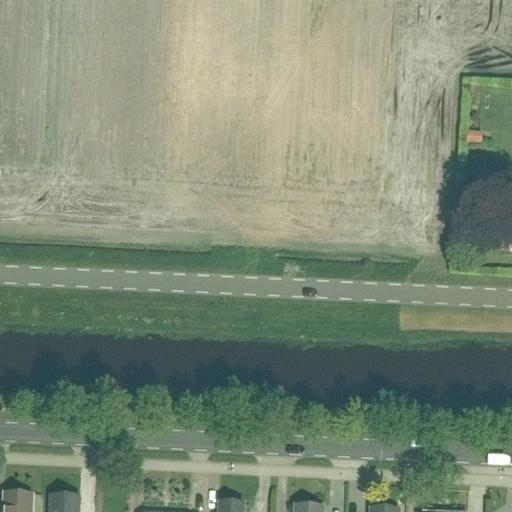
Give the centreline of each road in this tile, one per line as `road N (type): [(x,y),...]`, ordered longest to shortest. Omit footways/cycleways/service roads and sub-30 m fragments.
road 1 (tertiary): [(511,456),(0,432)]
road 2 (unclassified): [(511,301),(0,277)]
